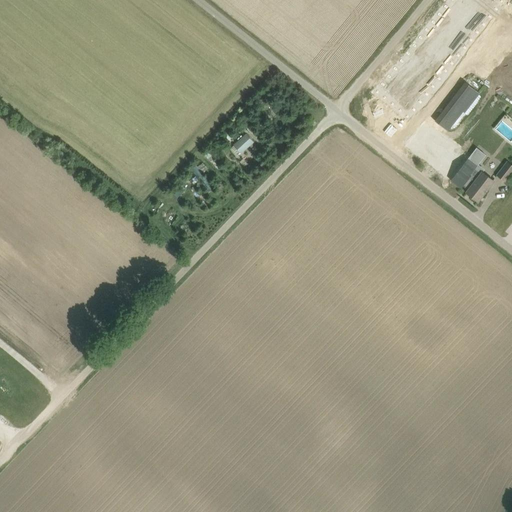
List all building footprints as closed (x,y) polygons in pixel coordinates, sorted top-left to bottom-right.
[(493,0),(453,0),(381,103),(411,124),(497,2),(493,0)] [(434,123),(449,135),(480,97),(465,85),(434,123)] [(466,193),(478,201),(484,194),(494,181),(482,172),(481,173),(475,168),(470,174),(462,168),(468,161),(423,126),(407,147),(461,188),(463,186),(468,190),(466,193)] [(246,134),(234,145),(241,153),(254,142),(246,134)] [(497,178),(506,184),(511,175),(511,168),(506,165),(497,178)]
